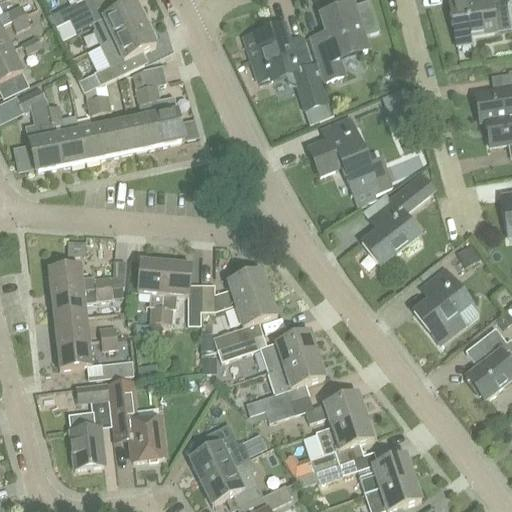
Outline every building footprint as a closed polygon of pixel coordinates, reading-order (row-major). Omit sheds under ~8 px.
[(455,42),(495,35),(490,5),(506,2),(505,0),(475,0),(476,4),(450,8),(455,42)] [(57,30),(69,24),(93,13),(88,2),(76,8),(52,19),(57,30)] [(138,12),(135,6),(98,24),(93,13),(69,24),(74,35),(92,27),(95,33),(93,34),(100,50),(146,28),(145,26),(148,24),(142,11),(138,12)] [(326,85),(344,79),(339,64),(366,55),(351,7),(321,17),(327,35),(312,40),(326,85)] [(7,17),(11,26),(26,20),(21,10),(7,17)] [(17,37),(32,30),(27,19),(26,20),(11,26),(17,37)] [(157,42),(150,28),(146,29),(146,28),(100,50),(105,61),(119,54),(124,65),(156,49),(153,44),(157,42)] [(271,84),(287,79),(289,85),(303,93),(308,111),(304,112),(305,113),(309,112),(313,126),(309,128),(309,129),(334,119),(317,67),(310,70),(301,43),(289,48),(283,29),(244,42),(251,65),(263,61),(271,84)] [(0,59),(11,54),(1,32),(0,31),(0,30),(0,59)] [(27,59),(42,52),(37,41),(22,49),(27,59)] [(0,87),(22,77),(11,54),(0,59),(0,87)] [(101,89),(124,78),(119,66),(95,78),(101,89)] [(152,119),(158,152),(183,146),(174,102),(161,105),(158,90),(167,89),(163,71),(143,75),(142,76),(146,92),(149,107),(152,119)] [(142,76),(133,80),(136,94),(146,92),(142,76)] [(479,125),(485,124),(511,119),(511,76),(505,78),(508,94),(475,99),(479,125)] [(101,89),(95,78),(78,86),(84,97),(101,89)] [(398,140),(413,133),(403,110),(411,107),(404,91),(381,101),(398,140)] [(146,92),(136,94),(135,94),(139,109),(149,107),(146,92)] [(22,116),(44,105),(39,94),(17,105),(22,116)] [(100,119),(112,116),(109,100),(97,103),(100,119)] [(90,121),(100,119),(97,103),(87,105),(90,121)] [(134,157),(158,152),(152,119),(149,107),(139,109),(141,121),(127,124),(134,157)] [(84,167),(78,134),(75,121),(62,123),(60,109),(47,112),(60,172),(84,167)] [(35,177),(60,172),(47,112),(37,114),(40,129),(26,132),(35,177)] [(511,119),(485,124),(489,150),(511,146),(511,119)] [(369,172),(349,123),(322,134),(327,146),(309,153),(320,180),(341,171),(358,210),(376,203),(374,199),(391,192),(380,167),(369,172)] [(109,162),(134,157),(127,124),(102,129),(109,162)] [(84,167),(109,162),(102,129),(78,134),(84,167)] [(380,268),(418,239),(403,219),(433,195),(421,180),(394,201),(396,204),(370,224),(377,234),(362,245),(380,268)] [(511,200),(503,202),(510,243),(511,242),(511,200)] [(471,248),(456,256),(465,271),(480,263),(471,248)] [(160,328),(165,267),(140,265),(139,276),(129,275),(127,297),(137,297),(137,298),(150,299),(149,311),(151,312),(150,327),(160,328)] [(48,274),(51,299),(111,292),(110,281),(94,283),(94,281),(81,282),(80,270),(69,271),(69,267),(65,266),(56,267),(53,269),(54,273),(48,274)] [(188,302),(191,270),(165,267),(160,328),(171,329),(172,314),(175,314),(176,301),(188,302)] [(114,292),(122,291),(123,291),(124,270),(115,269),(114,292)] [(235,309),(269,298),(262,275),(228,286),(230,294),(214,300),(214,289),(201,289),(201,306),(201,316),(213,316),(235,309)] [(439,346),(462,329),(455,319),(469,307),(444,275),(422,292),(430,302),(415,314),(439,346)] [(123,302),(122,291),(114,292),(111,292),(51,299),(54,324),(86,320),(84,309),(96,308),(96,306),(113,304),(123,302)] [(242,332),(277,321),(269,298),(235,309),(242,332)] [(201,306),(188,306),(188,330),(201,330),(201,316),(201,306)] [(503,332),(511,325),(511,323),(507,317),(497,324),(503,332)] [(56,349),(89,345),(86,320),(54,324),(56,349)] [(160,328),(150,327),(149,342),(159,343),(160,328)] [(100,344),(117,342),(116,331),(99,333),(100,344)] [(484,405),(511,383),(511,368),(501,355),(508,350),(495,332),(465,355),(477,371),(465,380),(484,405)] [(217,354),(242,346),(238,334),(213,342),(217,354)] [(267,376),(317,359),(309,336),(259,353),(267,376)] [(213,354),(213,337),(201,337),(201,354),(213,354)] [(102,355),(118,354),(117,342),(100,344),(102,355)] [(92,370),(89,345),(56,349),(60,374),(87,371),(88,385),(110,383),(109,368),(92,370)] [(221,365),(246,357),(242,346),(217,354),(221,365)] [(290,407),(286,395),(325,382),(317,359),(267,376),(275,399),(261,404),(261,403),(245,408),(249,421),(290,407)] [(201,378),(215,378),(215,361),(201,361),(201,378)] [(132,366),(109,368),(110,383),(134,380),(132,366)] [(139,384),(146,384),(156,382),(154,375),(138,377),(139,384)] [(79,408),(109,404),(107,390),(77,393),(79,408)] [(365,421),(357,398),(323,409),(304,415),(309,428),(327,422),(331,432),(365,421)] [(136,427),(133,402),(110,404),(113,431),(129,429),(133,467),(165,463),(160,424),(136,427)] [(269,427),(294,419),(290,407),(249,421),(244,422),(249,427),(267,421),(269,427)] [(372,444),(365,421),(331,432),(314,437),(322,460),(309,464),(313,477),(338,468),(334,456),(372,444)] [(239,449),(229,429),(205,440),(212,453),(190,463),(201,487),(250,463),(242,447),(239,449)] [(75,474),(105,471),(100,432),(70,436),(75,474)] [(364,499),(414,483),(406,459),(360,474),(362,481),(359,482),(364,499)] [(264,501),(253,478),(256,476),(250,463),(201,487),(212,510),(235,500),(240,511),(241,511),(253,506),(264,501)] [(316,488),(342,480),(338,468),(313,477),(295,483),(300,491),(316,486),(316,488)] [(400,511),(421,505),(414,483),(364,499),(368,511),(400,511)] [(286,490),(264,501),(253,506),(255,511),(274,511),(292,504),(286,490)]
